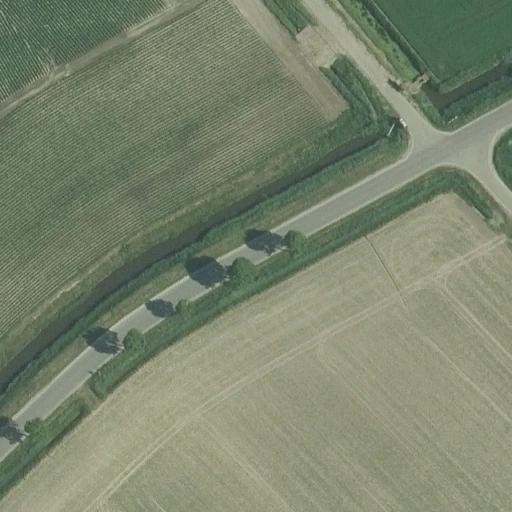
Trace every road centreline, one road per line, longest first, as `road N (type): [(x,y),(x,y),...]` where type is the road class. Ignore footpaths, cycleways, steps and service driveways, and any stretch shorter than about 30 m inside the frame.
road 1 (tertiary): [(0,461),(109,347),(198,282),(438,154)]
road 2 (unclassified): [(438,154),(310,0)]
